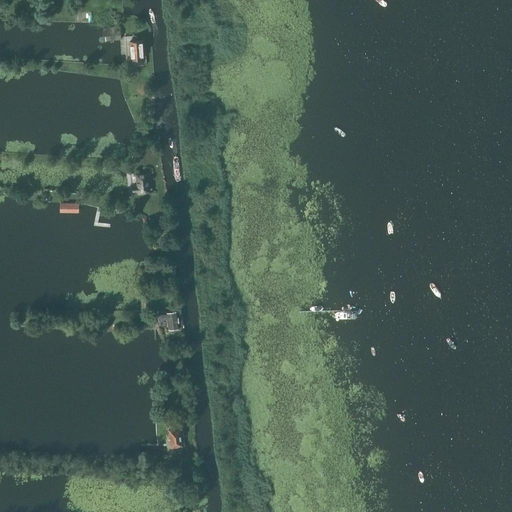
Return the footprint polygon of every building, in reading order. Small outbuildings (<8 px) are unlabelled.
[(143,39),(129,40),(130,59),(145,58),(143,39)] [(146,172),(137,174),(140,191),(149,190),(146,172)] [(79,203),(60,203),(60,212),(79,212),(79,203)] [(166,319),(168,329),(183,327),(180,310),(158,313),(159,319),(166,319)] [(181,427),(168,429),(169,448),(183,447),(181,427)]
